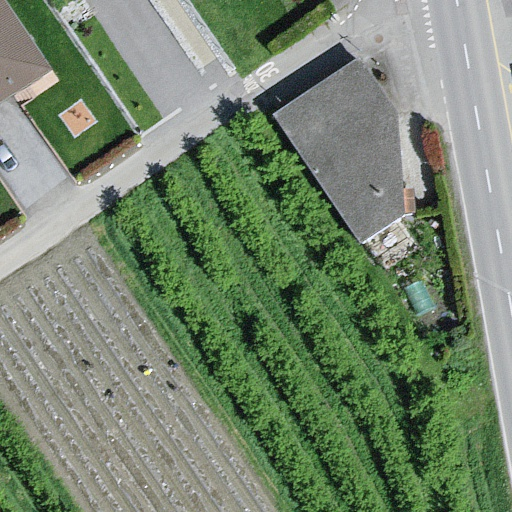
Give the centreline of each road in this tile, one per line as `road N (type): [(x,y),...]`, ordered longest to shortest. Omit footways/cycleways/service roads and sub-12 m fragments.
road 1 (residential): [(391,0),(0,263)]
road 2 (tertiary): [(459,0),(509,279)]
